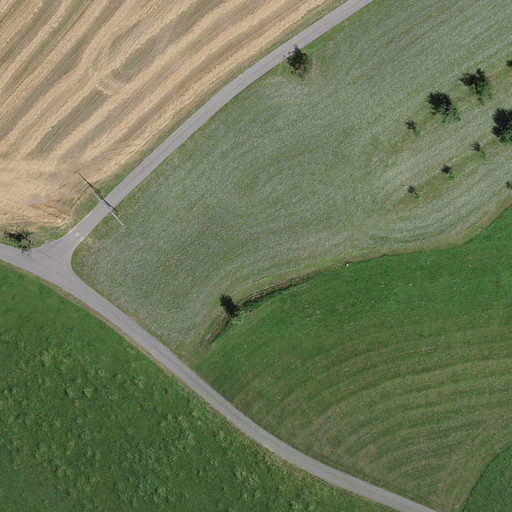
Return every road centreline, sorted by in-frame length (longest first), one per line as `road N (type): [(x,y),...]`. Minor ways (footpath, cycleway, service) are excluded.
road 1 (unclassified): [(422,511),(272,442),(116,315),(42,268)]
road 2 (track): [(42,268),(243,80),(360,0)]
